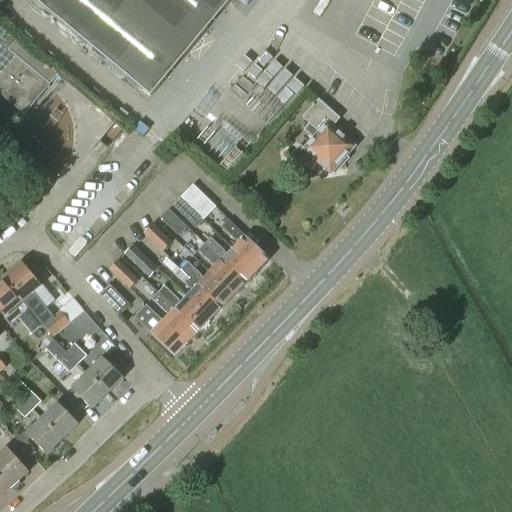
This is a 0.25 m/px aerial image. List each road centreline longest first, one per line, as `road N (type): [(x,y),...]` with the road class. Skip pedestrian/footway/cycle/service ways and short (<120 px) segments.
road 1 (primary): [(193,416),(369,229),(511,32)]
road 2 (residential): [(156,381),(17,511)]
road 3 (residential): [(39,243),(156,381)]
road 4 (primary): [(93,511),(193,416)]
